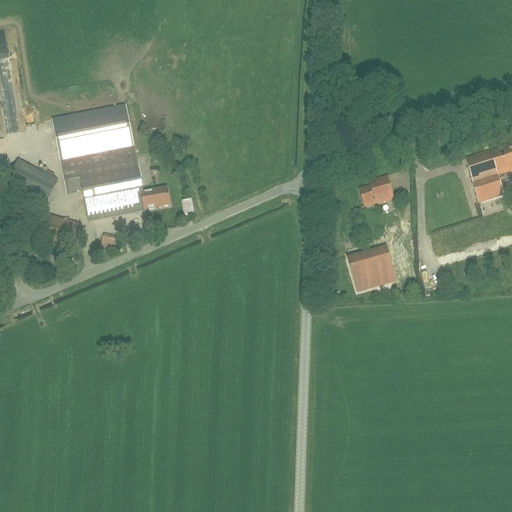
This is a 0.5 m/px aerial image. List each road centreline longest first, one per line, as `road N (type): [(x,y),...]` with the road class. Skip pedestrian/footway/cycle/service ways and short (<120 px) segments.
road 1 (tertiary): [(297,511),(307,180)]
road 2 (unclassified): [(28,298),(307,180)]
road 3 (tertiary): [(307,180),(316,0)]
